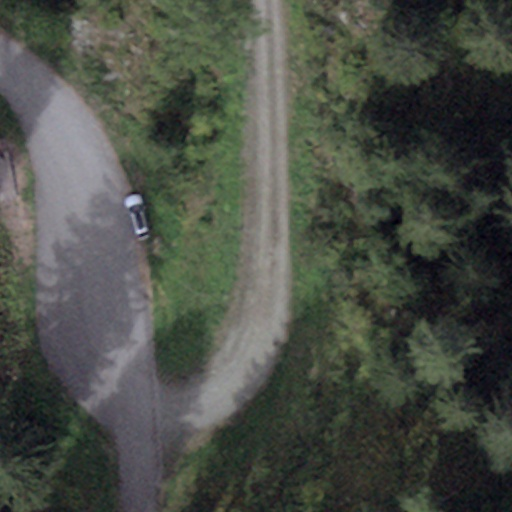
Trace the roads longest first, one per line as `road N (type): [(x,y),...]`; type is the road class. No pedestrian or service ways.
road 1 (track): [(262,0),(277,254),(255,366),(221,399),(170,413),(125,413)]
road 2 (residential): [(0,67),(71,128),(137,462)]
